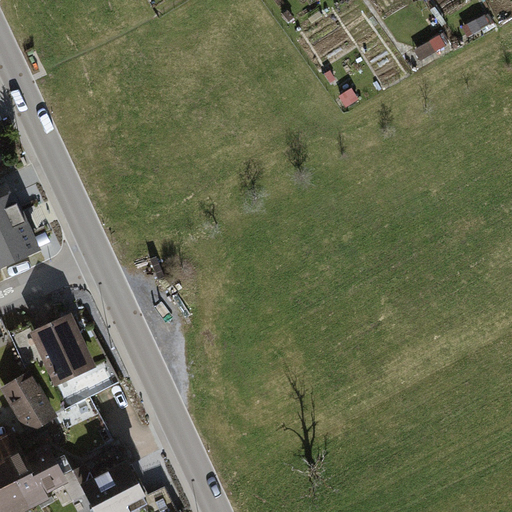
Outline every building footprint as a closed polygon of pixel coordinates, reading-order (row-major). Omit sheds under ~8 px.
[(23,187),(0,197),(0,276),(53,252),(23,187)] [(73,312),(30,330),(54,385),(98,366),(73,312)] [(30,369),(1,386),(27,434),(58,417),(30,369)] [(0,511),(18,511),(49,497),(46,491),(63,482),(68,480),(64,472),(48,441),(25,453),(11,430),(0,436),(0,511)] [(147,494),(126,458),(93,476),(90,471),(87,478),(85,479),(76,466),(64,472),(68,480),(63,482),(72,501),(85,493),(95,511),(131,511),(147,504),(143,495),(147,494)]
